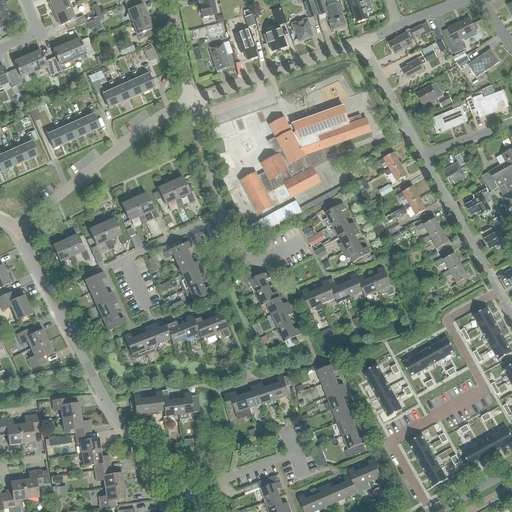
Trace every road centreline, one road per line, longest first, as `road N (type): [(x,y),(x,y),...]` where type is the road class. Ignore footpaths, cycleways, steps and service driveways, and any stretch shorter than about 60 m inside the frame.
road 1 (residential): [(499,291),(444,318),(483,390),(391,442),(429,511)]
road 2 (residential): [(194,499),(110,414),(17,229)]
road 3 (residential): [(17,229),(156,117),(190,102)]
road 4 (residential): [(190,102),(359,43)]
road 5 (residential): [(147,306),(124,259),(224,213)]
road 6 (residential): [(423,156),(499,291)]
road 7 (residential): [(359,43),(423,156)]
